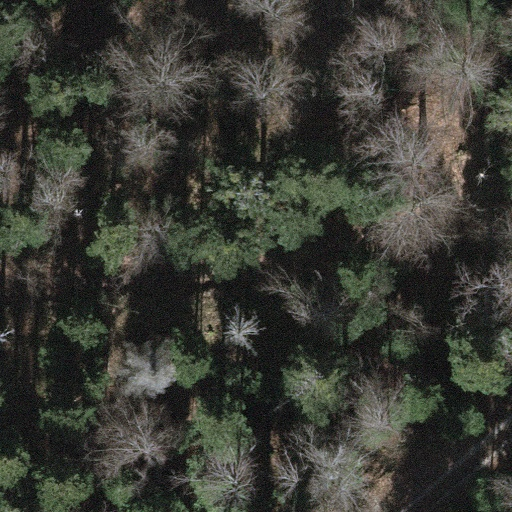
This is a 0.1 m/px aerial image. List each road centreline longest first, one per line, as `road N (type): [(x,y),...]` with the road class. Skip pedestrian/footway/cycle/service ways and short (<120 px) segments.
road 1 (track): [(511,248),(0,298)]
road 2 (track): [(415,511),(511,427)]
